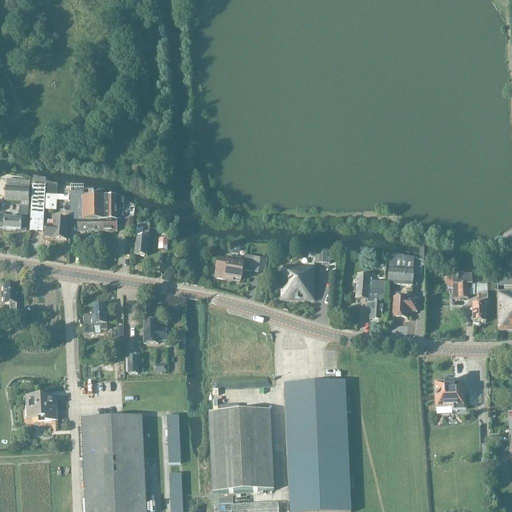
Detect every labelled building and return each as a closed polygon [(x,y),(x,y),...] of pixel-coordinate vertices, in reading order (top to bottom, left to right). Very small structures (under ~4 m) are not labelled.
[(30,190),(32,190),(33,187),(30,187),(30,179),(16,176),(16,181),(6,180),(5,202),(29,204),(30,190)] [(33,187),(32,190),(30,232),(43,232),(44,210),(56,211),(57,189),(57,185),(46,182),(46,178),(33,176),(33,187)] [(78,233),(101,232),(101,221),(94,221),(94,198),(83,198),(83,193),(83,185),(70,182),(70,194),(70,221),(78,221),(78,233)] [(117,198),(94,198),(94,221),(101,221),(101,232),(117,232),(117,210),(123,210),(124,199),(116,198),(117,198)] [(26,232),(28,216),(28,208),(19,208),(18,220),(5,219),(6,215),(0,214),(0,229),(4,229),(4,231),(26,232)] [(53,240),(67,241),(68,223),(48,222),(47,227),(46,227),(45,238),(53,239),(53,240)] [(138,223),(137,229),(136,238),(135,256),(147,257),(149,232),(143,232),(144,230),(150,230),(150,224),(138,223)] [(505,250),(511,245),(511,235),(501,242),(505,250)] [(167,250),(168,241),(159,240),(158,250),(167,250)] [(334,252),(330,251),(316,251),(315,264),(330,264),(330,260),(334,260),(334,252)] [(267,260),(260,259),(245,256),(243,265),(228,263),(218,262),(215,278),(226,280),(226,279),(241,282),(243,271),(258,274),(259,270),(266,271),(267,260)] [(390,262),(388,286),(412,287),(413,271),(413,263),(390,262)] [(315,302),(315,268),(281,268),(281,302),(315,302)] [(511,270),(497,271),(497,287),(511,286),(511,270)] [(471,275),(453,274),(453,300),(468,299),(468,285),(471,285),(471,275)] [(369,282),(370,277),(357,276),(356,300),(368,301),(367,317),(370,317),(370,321),(382,322),(385,284),(369,282)] [(4,305),(10,305),(10,316),(16,316),(16,305),(17,305),(17,286),(4,286),(4,305)] [(511,330),(511,292),(498,293),(498,331),(511,330)] [(486,311),(488,311),(488,305),(487,295),(479,295),(479,306),(472,306),(473,324),(486,323),(486,311)] [(417,314),(418,302),(408,301),(408,300),(394,299),(393,319),(407,320),(407,313),(417,314)] [(364,319),(366,306),(358,305),(356,318),(364,319)] [(100,331),(107,331),(106,308),(92,308),(93,326),(93,334),(100,334),(100,331)] [(27,324),(27,313),(18,313),(18,325),(27,324)] [(157,324),(143,324),(144,345),(158,345),(157,342),(165,342),(165,331),(157,332),(157,324)] [(129,375),(137,375),(137,359),(128,359),(129,375)] [(437,383),(435,383),(436,408),(453,407),(453,411),(464,410),(463,385),(453,386),(453,383),(443,383),(443,382),(437,382),(437,383)] [(288,457),(348,454),(346,414),(351,414),(350,403),(346,404),(345,384),(285,386),(288,457)] [(26,420),(38,420),(39,423),(46,423),(57,423),(55,399),(45,400),(45,396),(25,397),(26,420)] [(213,494),(274,492),(270,412),(209,415),(213,494)] [(168,465),(180,465),(179,416),(166,417),(168,465)] [(154,511),(153,498),(145,499),(142,419),(82,421),(85,511),(154,511)] [(349,478),(348,454),(288,457),(290,511),(350,511),(350,489),(354,489),(354,478),(349,478)] [(182,511),(181,475),(169,475),(170,511),(182,511)]
